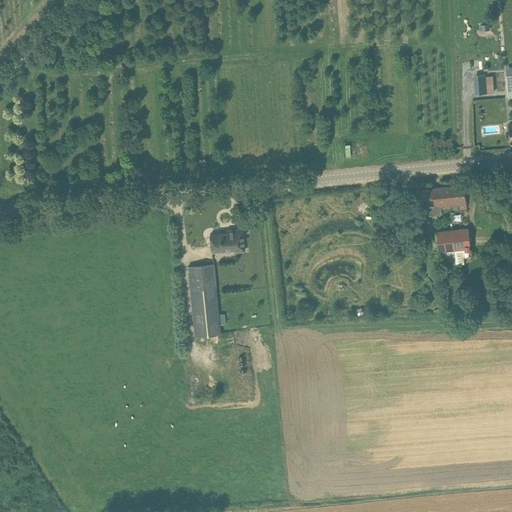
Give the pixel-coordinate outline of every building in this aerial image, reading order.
[(452,139),(431,141),(432,151),(452,149),(452,139)] [(465,184),(435,187),(436,198),(444,198),(444,201),(441,202),(442,209),(452,208),(452,210),(467,209),(465,184)] [(436,198),(435,187),(414,189),(415,205),(416,214),(429,213),(429,216),(441,215),(441,209),(442,209),(441,202),(444,201),(444,198),(436,198)] [(244,251),(242,228),(227,230),(227,233),(210,234),(211,251),(234,249),(234,252),(244,251)] [(469,228),(453,229),(454,250),(471,248),(469,228)] [(453,229),(436,231),(438,251),(440,251),(441,265),(456,264),(454,250),(453,229)] [(506,262),(499,263),(500,280),(507,279),(506,262)] [(195,336),(221,333),(220,325),(225,324),(224,314),(219,314),(213,264),(188,266),(195,336)]
